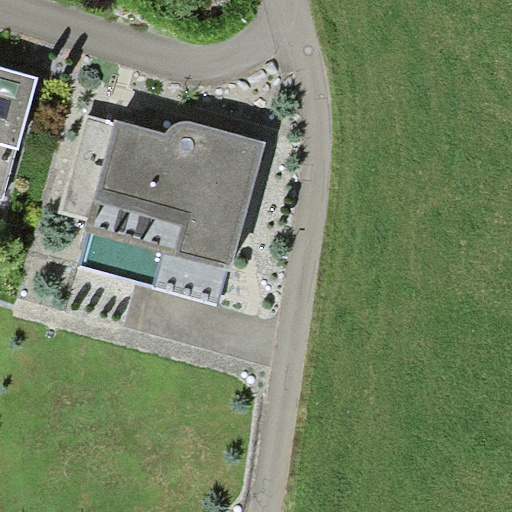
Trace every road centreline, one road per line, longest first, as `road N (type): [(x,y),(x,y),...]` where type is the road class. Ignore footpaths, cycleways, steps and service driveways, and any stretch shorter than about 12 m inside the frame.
road 1 (residential): [(292,24),(317,117),(318,188),(266,511)]
road 2 (residential): [(292,24),(231,62),(201,65),(0,5)]
